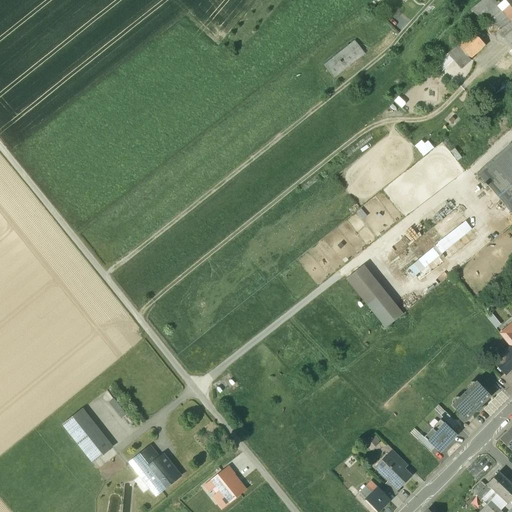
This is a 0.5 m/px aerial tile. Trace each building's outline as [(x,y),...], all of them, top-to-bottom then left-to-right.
[(498,5),(493,0),(483,0),(471,11),(483,20),(502,29),(511,22),(498,6),(498,5)] [(511,0),(504,0),(498,5),(498,6),(511,22),(511,0)] [(502,29),(497,32),(511,50),(511,22),(502,29)] [(484,45),(473,32),(457,46),(468,58),(484,45)] [(354,41),(324,65),(334,77),(364,54),(354,41)] [(416,147),(423,156),(434,147),(426,138),(416,147)] [(511,143),(477,173),(488,186),(482,191),(488,197),(493,192),(511,214),(511,143)] [(437,241),(443,250),(473,230),(466,221),(437,241)] [(400,316),(361,267),(346,279),(386,328),(400,316)] [(492,313),(487,317),(495,328),(500,324),(492,313)] [(511,322),(500,334),(504,339),(511,334),(511,332),(511,322)] [(511,348),(509,346),(492,362),(504,375),(511,368),(511,348)] [(492,371),(483,363),(479,367),(488,375),(492,371)] [(481,387),(476,382),(475,383),(453,405),(452,405),(451,406),(457,411),(459,414),(466,420),(475,410),(477,412),(482,408),(480,406),(490,396),(483,390),(481,388),(481,387)] [(492,394),(486,388),(483,390),(490,396),(492,394)] [(114,398),(109,403),(121,418),(126,413),(114,398)] [(93,463),(112,448),(83,410),(63,425),(93,463)] [(440,415),(444,420),(449,416),(444,411),(440,415)] [(466,420),(459,414),(457,416),(463,422),(466,420)] [(457,424),(449,416),(444,420),(453,428),(457,424)] [(456,435),(440,420),(432,429),(447,444),(456,435)] [(511,427),(499,440),(511,452),(511,427)] [(447,444),(432,429),(423,437),(426,439),(434,448),(439,452),(447,444)] [(417,439),(422,444),(426,439),(423,437),(421,435),(417,439)] [(434,448),(426,439),(422,444),(430,452),(434,448)] [(386,450),(381,444),(374,450),(379,456),(386,450)] [(159,459),(150,447),(138,456),(148,468),(159,459)] [(408,466),(392,450),(388,454),(390,456),(403,470),(408,466)] [(138,456),(129,463),(139,476),(144,472),(143,471),(148,468),(138,456)] [(148,468),(143,471),(144,472),(139,476),(155,495),(179,476),(163,456),(159,459),(148,468)] [(403,470),(390,456),(377,469),(389,481),(397,489),(398,488),(410,476),(403,470)] [(203,488),(221,509),(245,489),(227,468),(203,488)] [(498,473),(487,484),(491,488),(495,492),(497,494),(508,482),(505,479),(504,479),(498,473)] [(397,489),(389,481),(385,485),(394,495),(399,490),(398,488),(397,489)] [(481,482),(472,491),(476,495),(485,486),(481,482)] [(508,482),(497,494),(503,500),(507,504),(511,498),(511,486),(508,482)] [(485,486),(476,495),(481,499),(491,488),(487,484),(485,486)] [(389,500),(377,488),(372,493),(365,486),(359,492),(366,499),(365,499),(377,511),(389,500)] [(505,506),(501,502),(503,500),(497,494),(493,498),(490,501),(495,506),(492,510),(493,511),(494,511),(496,510),(498,511),(500,510),(505,506)] [(495,506),(490,501),(486,505),(491,509),(492,510),(495,506)]
